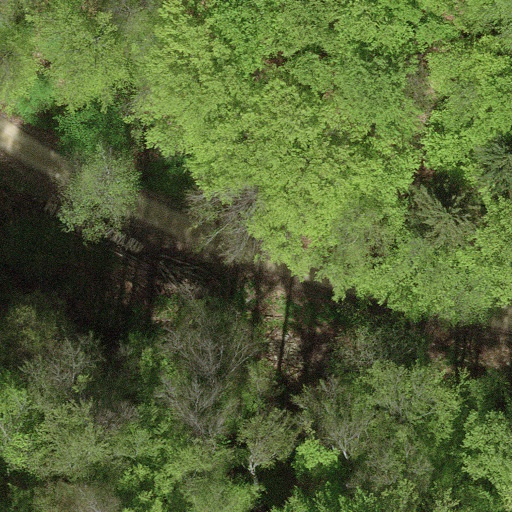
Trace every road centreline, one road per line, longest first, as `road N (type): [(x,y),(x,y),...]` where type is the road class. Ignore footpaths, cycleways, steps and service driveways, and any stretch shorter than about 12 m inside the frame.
road 1 (unclassified): [(0,129),(195,231),(449,309),(511,318)]
road 2 (track): [(511,183),(412,158),(356,128),(172,0)]
